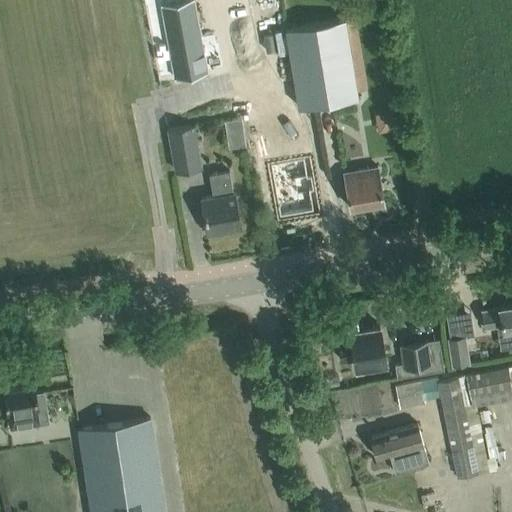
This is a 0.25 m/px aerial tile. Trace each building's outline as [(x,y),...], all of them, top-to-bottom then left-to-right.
[(192,0),(169,0),(161,2),(175,76),(206,71),(192,0)] [(344,16),(285,26),(298,105),(357,96),(344,16)] [(344,102),(345,157),(364,156),(364,102),(344,102)] [(383,115),(383,135),(401,135),(400,115),(383,115)] [(235,147),(251,148),(252,122),(236,121),(235,147)] [(168,127),(175,169),(201,164),(194,123),(168,127)] [(274,140),(254,144),(262,188),(263,187),(273,185),(279,218),(313,212),(310,193),(314,193),(311,178),(307,178),(304,159),(278,164),(274,140)] [(377,165),(344,171),(350,206),(383,201),(377,165)] [(206,231),(240,225),(234,191),(233,192),(229,169),(209,173),(213,195),(201,197),(206,231)] [(511,303),(500,305),(499,304),(498,304),(498,306),(483,308),(482,308),(481,308),(484,326),(485,325),(501,322),(502,328),(511,326),(511,303)] [(379,323),(363,326),(362,323),(350,325),(351,328),(349,328),(351,339),(338,341),(341,359),(354,357),(355,366),(386,361),(379,323)] [(463,332),(446,334),(450,361),(467,358),(463,332)] [(403,361),(394,362),(396,376),(443,368),(442,360),(431,361),(427,339),(400,343),(403,361)] [(438,386),(458,475),(489,469),(475,403),(511,395),(511,363),(508,365),(437,378),(438,386)] [(419,378),(395,384),(399,406),(424,400),(419,378)] [(13,425),(44,420),(42,404),(37,405),(34,384),(3,388),(6,408),(10,408),(13,425)] [(78,427),(91,511),(164,511),(149,416),(78,427)] [(393,468),(426,458),(416,422),(370,435),(376,456),(388,453),(393,468)]
